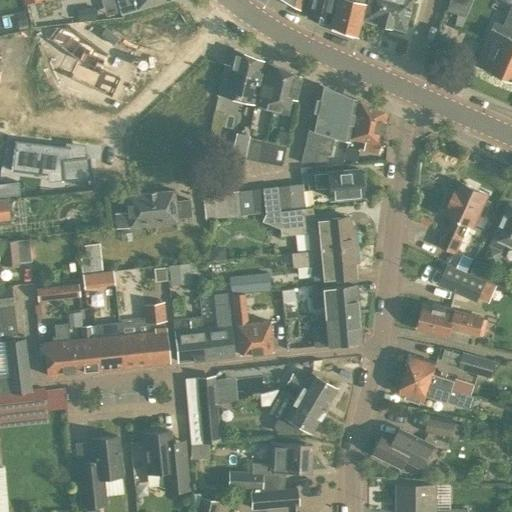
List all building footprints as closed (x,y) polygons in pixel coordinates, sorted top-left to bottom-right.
[(119,3),(121,13),(132,11),(169,0),(128,0),(129,1),(119,3)] [(284,0),(299,9),(301,0),(284,0)] [(332,0),(308,0),(304,16),(327,24),(332,0)] [(335,0),(329,25),(356,35),(363,4),(364,0),(335,0)] [(366,0),(361,19),(383,25),(390,0),(366,0)] [(390,0),(383,25),(403,30),(410,0),(390,0)] [(464,13),(469,0),(449,0),(447,8),(464,13)] [(477,64),(511,79),(511,12),(502,8),(477,64)] [(165,51),(188,28),(173,15),(164,23),(156,15),(127,38),(121,31),(105,49),(141,73),(159,56),(158,53),(163,49),(165,51)] [(72,83),(114,105),(124,86),(105,77),(113,61),(74,30),(61,31),(52,42),(81,67),(72,83)] [(229,65),(223,64),(216,96),(253,105),(263,62),(233,49),(229,65)] [(254,107),(271,111),(281,69),(265,63),(254,107)] [(281,69),(271,111),(285,115),(289,99),(295,100),(300,77),(281,69)] [(47,77),(27,111),(41,119),(50,104),(78,119),(74,127),(90,135),(100,115),(87,107),(91,101),(79,94),(47,77)] [(301,161),(313,163),(320,132),(325,134),(335,92),(318,84),(308,128),(301,161)] [(320,132),(313,163),(325,164),(327,154),(330,155),(334,136),(347,140),(348,139),(357,101),(335,92),(325,134),(320,132)] [(386,113),(357,101),(348,139),(363,142),(362,150),(378,153),(386,113)] [(50,174),(82,173),(81,152),(57,153),(55,139),(14,133),(11,158),(37,161),(37,157),(42,158),(49,158),(50,174)] [(243,159),(256,161),(261,140),(248,137),(247,141),(243,155),(243,159)] [(235,153),(243,155),(247,141),(238,139),(235,153)] [(261,140),(256,161),(280,166),(283,162),(285,145),(273,142),(261,140)] [(356,162),(358,149),(346,146),(343,159),(356,162)] [(313,174),(312,167),(299,168),(300,176),(312,175),(313,190),(330,189),(331,198),(361,195),(359,170),(313,174)] [(0,195),(19,194),(18,182),(0,183),(0,195)] [(438,245),(455,254),(469,225),(472,227),(487,194),(461,183),(447,215),(450,217),(438,245)] [(301,184),(291,185),(294,209),(304,207),(301,184)] [(291,185),(279,186),(282,210),(294,209),(291,185)] [(279,186),(266,188),(269,212),(282,210),(279,186)] [(266,188),(254,189),(257,214),(269,212),(266,188)] [(254,189),(240,191),(243,216),(257,214),(254,189)] [(127,212),(113,213),(115,229),(177,223),(176,219),(191,217),(189,199),(174,201),(173,191),(125,196),(127,212)] [(226,192),(226,196),(229,217),(243,216),(240,191),(226,192)] [(21,196),(0,198),(0,220),(9,220),(7,203),(21,201),(21,196)] [(226,196),(214,197),(217,219),(229,217),(226,196)] [(217,219),(214,197),(201,198),(205,220),(217,219)] [(511,206),(509,205),(485,259),(497,264),(506,241),(511,244),(511,206)] [(307,233),(309,251),(351,247),(347,216),(312,220),(311,209),(278,212),(280,235),(307,233)] [(18,263),(31,261),(29,239),(0,242),(2,266),(19,265),(18,263)] [(84,256),(79,257),(81,274),(82,274),(98,272),(102,272),(99,243),(84,245),(84,256)] [(351,247),(309,251),(309,252),(291,254),(292,268),(311,266),(313,281),(354,276),(351,247)] [(446,263),(444,268),(464,276),(466,272),(473,258),(462,253),(456,267),(446,263)] [(469,273),(466,272),(464,276),(494,289),(496,285),(493,284),(497,276),(484,270),(486,264),(476,259),(469,273)] [(168,266),(170,285),(191,283),(189,264),(168,266)] [(125,268),(126,301),(146,301),(145,267),(125,268)] [(464,276),(444,268),(437,285),(477,303),(479,299),(488,303),(494,289),(464,276)] [(98,272),(82,274),(83,285),(83,288),(99,286),(98,272)] [(230,276),(232,296),(254,293),(254,291),(269,290),(267,272),(230,276)] [(36,289),(38,302),(79,297),(77,283),(36,289)] [(0,322),(15,321),(13,305),(11,286),(0,287),(0,322)] [(275,290),(277,300),(281,300),(283,319),(297,317),(294,287),(275,290)] [(324,307),(325,317),(356,315),(353,287),(322,291),(322,287),(309,288),(311,309),(324,307)] [(254,293),(232,296),(236,325),(239,354),(272,351),(268,322),(248,324),(246,310),(255,309),(254,293)] [(143,320),(138,320),(143,365),(168,362),(163,322),(166,322),(164,302),(142,305),(143,320)] [(452,314),(453,309),(436,304),(435,309),(424,307),(418,328),(452,337),(454,328),(479,334),(483,319),(455,312),(454,314),(452,314)] [(80,311),(66,313),(68,327),(81,326),(80,311)] [(356,315),(325,317),(326,327),(312,328),(313,347),(327,346),(327,344),(358,343),(356,315)] [(218,316),(199,318),(203,358),(233,355),(230,326),(219,327),(218,316)] [(203,358),(199,318),(173,321),(177,361),(203,358)] [(138,320),(115,323),(120,368),(143,365),(138,320)] [(0,341),(4,341),(4,342),(24,340),(24,339),(17,340),(15,321),(0,322),(0,341)] [(71,373),(66,323),(54,324),(55,337),(52,337),(52,342),(44,343),(47,375),(71,373)] [(67,323),(66,323),(71,373),(96,370),(93,338),(91,338),(90,326),(80,327),(81,339),(69,341),(67,323)] [(95,338),(93,338),(96,370),(120,368),(115,323),(93,325),(95,338)] [(27,359),(24,340),(4,342),(10,391),(30,389),(29,382),(29,377),(27,359)] [(444,348),(441,362),(458,367),(457,369),(490,378),(495,360),(462,352),(462,353),(444,348)] [(411,356),(404,374),(475,397),(476,396),(452,388),(455,379),(433,372),(436,364),(411,356)] [(321,358),(309,360),(309,362),(311,369),(320,371),(322,362),(321,358)] [(299,392),(297,395),(323,410),(335,389),(309,374),(305,382),(291,374),(285,384),(299,392)] [(475,397),(404,374),(398,393),(423,401),(426,394),(471,409),(475,397)] [(196,406),(216,404),(214,379),(214,376),(194,377),(183,378),(185,407),(196,406)] [(0,392),(0,424),(10,423),(47,419),(46,409),(66,407),(65,395),(65,386),(30,389),(10,391),(0,392)] [(323,410),(297,395),(295,398),(281,389),(267,412),(277,418),(272,426),(277,433),(299,435),(303,427),(310,432),(323,410)] [(210,411),(185,413),(188,445),(212,444),(210,411)] [(428,415),(426,430),(453,435),(455,420),(428,415)] [(163,472),(165,492),(187,490),(182,441),(169,443),(168,431),(142,434),(146,473),(163,472)] [(384,434),(374,453),(401,468),(402,467),(422,475),(430,456),(439,460),(443,446),(416,435),(411,449),(384,434)] [(92,460),(75,461),(79,508),(107,505),(104,478),(120,476),(116,436),(90,439),(92,460)] [(250,488),(250,490),(262,489),(263,470),(308,472),(309,446),(285,444),(269,443),(269,463),(251,463),(251,472),(228,471),(227,487),(250,488)] [(396,485),(396,511),(439,511),(440,509),(436,509),(436,487),(436,485),(396,485)] [(262,489),(250,490),(250,492),(251,510),(299,506),(297,486),(262,491),(262,489)] [(192,494),(192,507),(197,508),(196,511),(216,511),(219,502),(200,498),(201,493),(192,494)]
